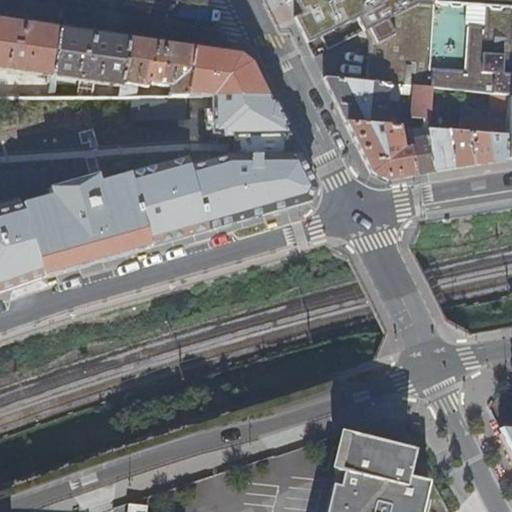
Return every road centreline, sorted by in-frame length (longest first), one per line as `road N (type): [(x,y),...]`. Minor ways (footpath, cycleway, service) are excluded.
road 1 (residential): [(32,511),(436,374)]
road 2 (residential): [(358,216),(0,322)]
road 3 (residential): [(358,216),(264,28)]
road 4 (residential): [(78,0),(264,28)]
road 5 (residential): [(436,374),(358,216)]
road 6 (residential): [(511,189),(358,216)]
road 7 (residential): [(436,374),(506,511)]
